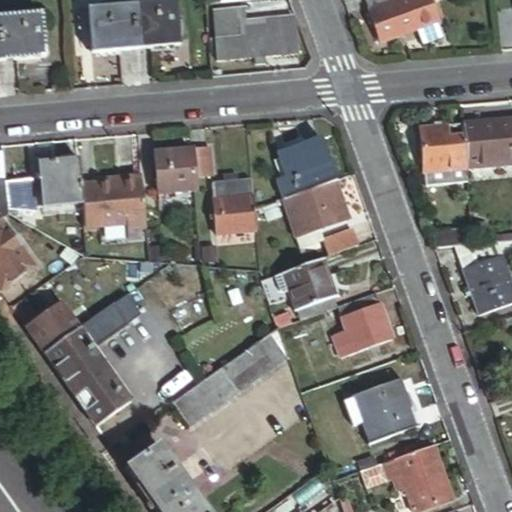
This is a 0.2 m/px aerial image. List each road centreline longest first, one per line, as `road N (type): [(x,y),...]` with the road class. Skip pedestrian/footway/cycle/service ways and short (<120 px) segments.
road 1 (residential): [(501,511),(350,92)]
road 2 (residential): [(350,92),(0,123)]
road 3 (residential): [(511,77),(350,92)]
